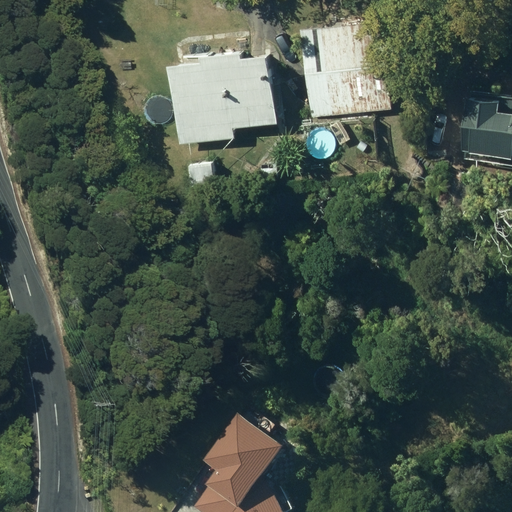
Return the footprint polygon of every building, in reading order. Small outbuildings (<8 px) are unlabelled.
[(119,25),(148,43),(155,39),(152,0),(81,0),(77,42),(113,25),(112,59),(118,59),(119,25)] [(303,28),(316,117),(395,106),(383,17),(303,28)] [(172,61),(183,144),(239,137),(237,126),(282,121),(273,49),(247,52),(247,46),(205,51),(206,57),(172,61)] [(474,147),(472,161),(511,165),(511,115),(499,115),(500,103),(474,101),(468,147),(474,147)] [(343,120),(347,164),(382,161),(378,117),(343,120)] [(318,138),(321,168),(345,165),(343,136),(318,138)] [(301,156),(302,169),(318,168),(317,155),(301,156)] [(192,164),(194,186),(218,185),(216,162),(192,164)] [(444,203),(465,206),(471,173),(450,169),(444,203)] [(200,511),(279,511),(266,486),(288,456),(242,423),(208,470),(222,480),(199,511),(200,511)]
